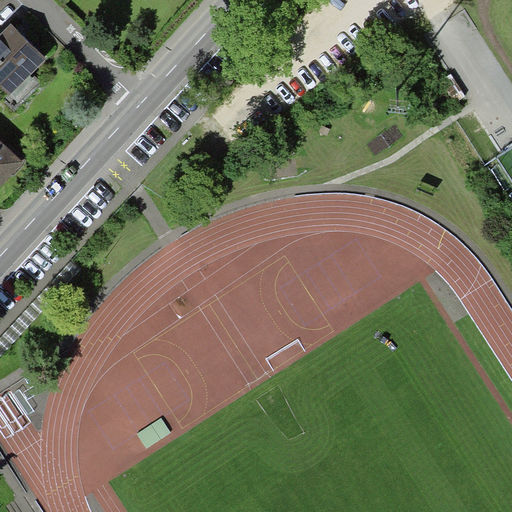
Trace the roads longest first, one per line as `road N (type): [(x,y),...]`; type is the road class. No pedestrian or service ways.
road 1 (primary): [(0,257),(138,107)]
road 2 (residential): [(138,107),(32,0)]
road 3 (primary): [(138,107),(237,0)]
